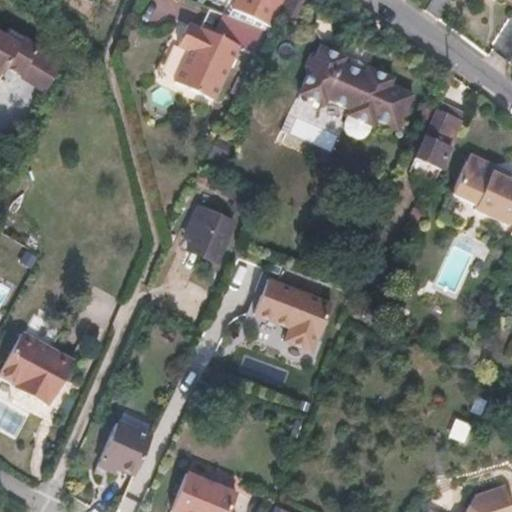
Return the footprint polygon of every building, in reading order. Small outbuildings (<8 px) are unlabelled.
[(235,0),(233,4),(272,23),(277,13),(283,0),(235,0)] [(309,3),(303,0),(283,0),(277,13),(299,24),(309,3)] [(452,0),(432,0),(426,10),(440,19),(452,0)] [(180,46),(191,51),(175,83),(212,102),(241,47),(257,55),(269,29),(232,16),(223,33),(204,24),(201,29),(191,24),(180,46)] [(37,50),(39,46),(9,28),(6,32),(5,35),(0,32),(0,77),(7,67),(22,75),(25,69),(37,50)] [(308,75),(298,96),(323,107),(326,101),(349,112),(346,118),(342,127),(341,134),(344,138),(355,144),(362,143),(366,138),(370,129),(371,130),(374,124),(397,135),(413,99),(390,88),(393,82),(368,70),(365,76),(342,66),(345,60),(320,48),(317,55),(310,57),(306,67),(308,75)] [(25,69),(22,75),(45,89),(60,63),(37,50),(25,69)] [(457,106),(443,100),(440,108),(454,114),(457,106)] [(440,108),(439,108),(418,157),(442,167),(466,110),(457,106),(454,114),(440,108)] [(234,140),(218,132),(206,158),(221,166),(234,140)] [(477,155),(468,159),(454,193),(478,204),(476,209),(495,218),(511,179),(511,177),(509,176),(493,170),(489,161),(477,155)] [(489,161),(493,170),(509,176),(511,170),(489,161)] [(511,179),(495,218),(508,224),(510,222),(511,222),(511,179)] [(415,224),(421,208),(413,204),(407,220),(415,224)] [(237,222),(209,206),(187,248),(214,264),(237,222)] [(264,296),(270,281),(267,280),(261,295),(264,296)] [(332,305),(270,281),(264,296),(261,295),(254,315),(289,329),(284,342),(310,352),(316,339),(318,340),(332,305)] [(68,363),(18,335),(0,367),(0,379),(13,386),(11,391),(39,406),(42,402),(46,405),(68,363)] [(150,438),(116,422),(99,460),(133,477),(150,438)] [(228,511),(236,494),(185,473),(169,511),(171,511),(228,511)] [(511,511),(505,491),(474,501),(468,511),(511,511)]
